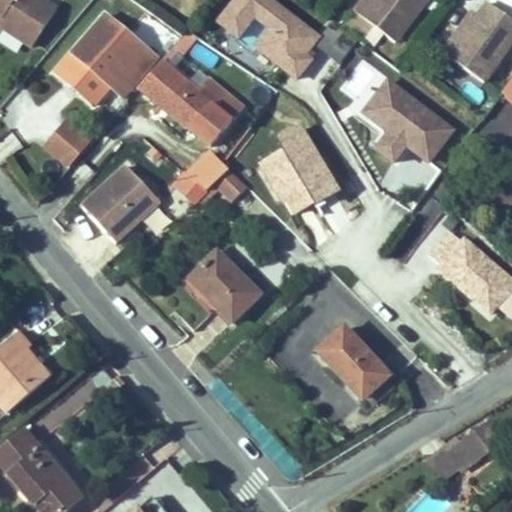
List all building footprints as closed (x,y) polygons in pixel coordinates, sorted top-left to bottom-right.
[(0,0),(0,35),(33,53),(58,5),(47,0),(0,0)] [(318,34),(274,0),(232,0),(215,23),(237,40),(252,19),(266,30),(252,48),(296,82),(315,56),(306,50),(318,34)] [(359,0),(358,1),(398,33),(424,0),(359,0)] [(440,50),(480,82),(511,42),(511,19),(489,2),(478,15),(464,34),(457,29),(440,50)] [(478,15),(472,10),(457,29),(464,34),(478,15)] [(66,50),(117,97),(151,56),(99,13),(66,50)] [(194,43),(187,58),(211,69),(218,55),(194,43)] [(207,103),(156,60),(132,87),(184,130),(207,103)] [(511,79),(499,97),(511,106),(511,79)] [(455,128),(386,80),(359,117),(385,134),(373,151),(395,166),(407,149),(430,165),(455,128)] [(207,103),(184,130),(206,148),(228,120),(207,103)] [(91,141),(67,120),(42,149),(66,170),(91,141)] [(171,188),(196,212),(215,192),(230,206),(246,189),(207,151),(171,188)] [(163,206),(122,163),(78,205),(118,248),(163,206)] [(390,256),(405,265),(441,203),(426,194),(390,256)] [(511,296),(511,276),(450,226),(427,255),(440,265),(432,275),(490,323),(511,296)] [(212,249),(186,274),(229,319),(256,294),(212,249)] [(342,329),(316,352),(360,401),(386,378),(342,329)] [(30,346),(18,331),(0,346),(0,405),(5,411),(48,374),(26,349),(30,346)] [(30,421),(40,435),(100,396),(90,381),(30,421)] [(470,464),(501,440),(487,422),(485,420),(456,443),(453,440),(428,459),(444,481),(469,462),(470,464)] [(26,431),(0,453),(0,472),(2,471),(31,505),(30,505),(30,506),(29,507),(29,508),(28,509),(28,510),(28,511),(27,511),(66,511),(82,498),(26,431)] [(141,508),(144,511),(162,511),(154,499),(141,508)]
